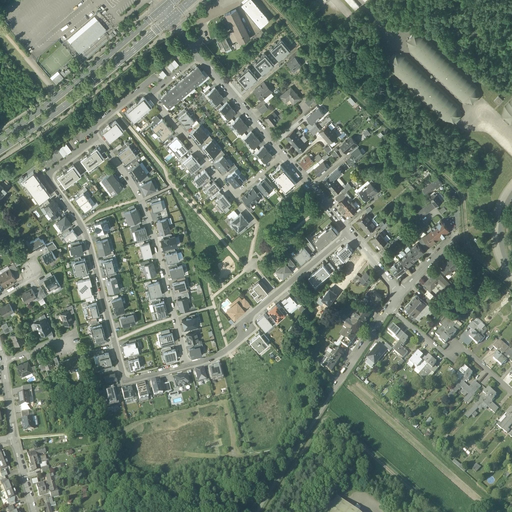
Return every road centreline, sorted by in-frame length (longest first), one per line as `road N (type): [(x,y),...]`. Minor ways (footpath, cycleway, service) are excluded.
road 1 (residential): [(95,137),(47,175),(85,230),(125,381),(188,365)]
road 2 (residential): [(95,137),(126,174),(154,232),(188,365)]
road 3 (primary): [(0,150),(168,18)]
road 4 (residential): [(188,365),(244,337),(251,316),(349,234)]
road 5 (primary): [(161,10),(0,138)]
road 6 (residential): [(389,309),(447,357),(462,348),(511,392)]
road 7 (unclassified): [(257,511),(335,387)]
road 8 (residential): [(199,55),(283,155)]
road 9 (residential): [(233,195),(151,95)]
